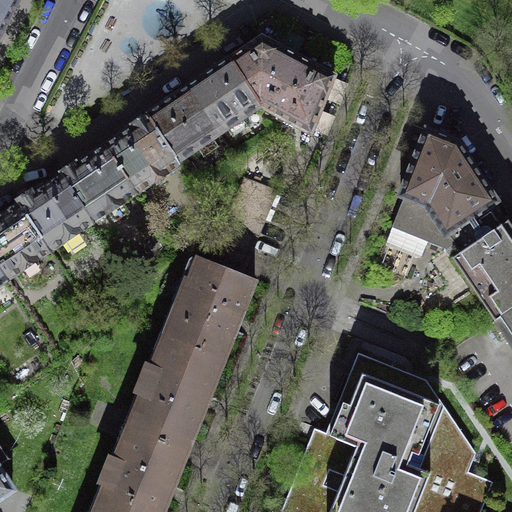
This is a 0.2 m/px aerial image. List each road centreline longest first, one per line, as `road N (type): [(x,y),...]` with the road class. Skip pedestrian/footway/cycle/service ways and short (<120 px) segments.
road 1 (residential): [(404,41),(215,511)]
road 2 (residential): [(511,152),(461,79),(404,41)]
road 3 (residential): [(73,0),(0,134)]
